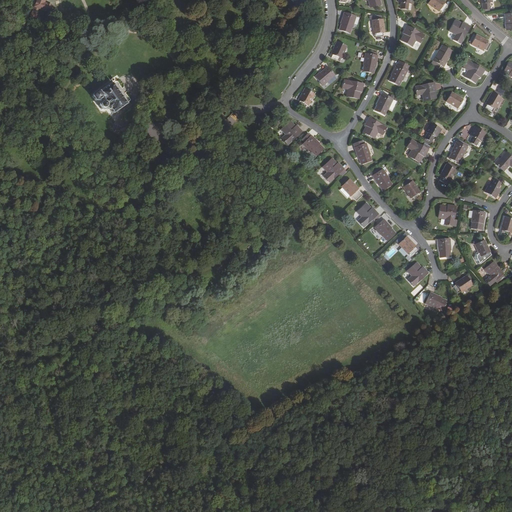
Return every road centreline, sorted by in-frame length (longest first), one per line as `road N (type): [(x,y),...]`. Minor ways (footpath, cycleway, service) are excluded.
road 1 (residential): [(330,0),(325,40),(285,101),(340,143)]
road 2 (residential): [(340,143),(386,63),(389,0)]
